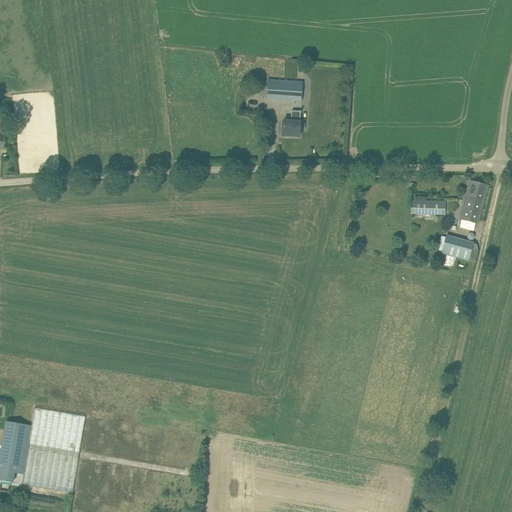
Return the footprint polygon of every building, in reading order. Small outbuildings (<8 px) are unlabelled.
[(266,100),(301,102),(302,82),(267,81),(266,100)] [(282,136),(300,137),(301,112),(292,112),(292,122),(283,121),(282,136)] [(488,186),(470,181),(460,219),(462,219),(460,226),(462,228),(472,231),(474,229),(475,223),(478,224),(488,186)] [(445,201),(411,200),(411,214),(445,215),(445,201)] [(474,241),(448,236),(444,254),(476,263),(479,251),(472,249),(474,241)] [(0,458),(0,480),(22,484),(73,493),(86,417),(34,408),(31,426),(6,422),(0,458)]
